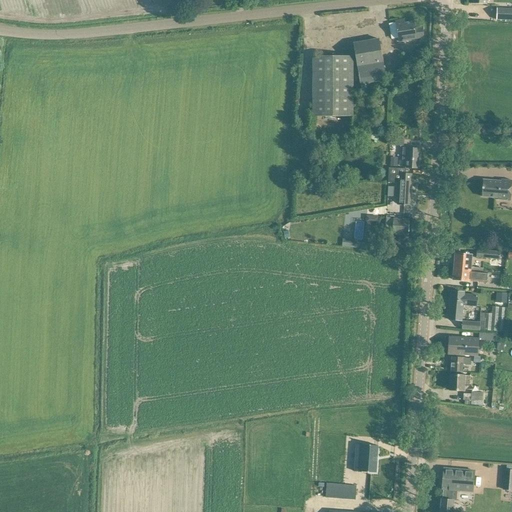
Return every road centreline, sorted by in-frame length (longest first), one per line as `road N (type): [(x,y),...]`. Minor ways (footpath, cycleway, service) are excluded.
road 1 (unclassified): [(408,511),(447,0)]
road 2 (unclassified): [(0,30),(70,34),(394,0)]
